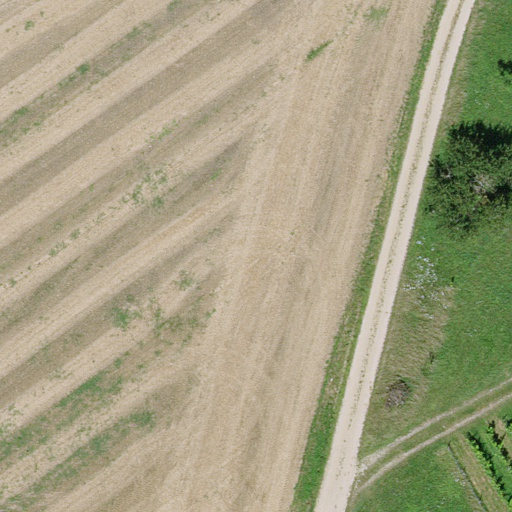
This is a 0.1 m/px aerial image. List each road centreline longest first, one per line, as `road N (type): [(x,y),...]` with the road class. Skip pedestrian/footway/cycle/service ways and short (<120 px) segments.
road 1 (track): [(322,511),(458,0)]
road 2 (track): [(325,497),(511,385)]
